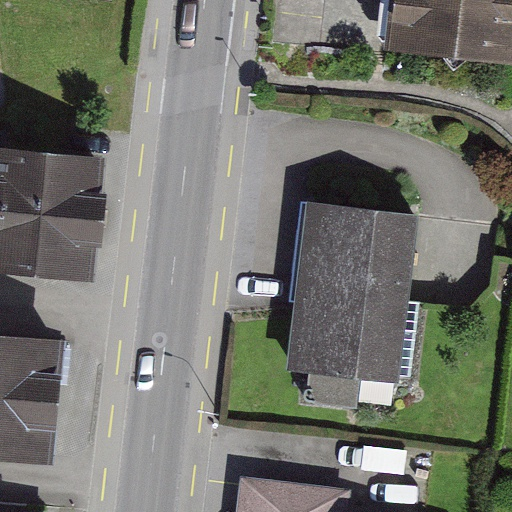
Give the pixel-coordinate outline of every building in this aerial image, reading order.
[(511,0),(399,0),(394,47),(511,60),(511,0)] [(105,149),(0,141),(0,270),(97,277),(105,149)] [(420,215),(311,203),(293,368),(402,380),(420,215)] [(55,328),(0,323),(0,448),(44,452),(55,328)] [(357,511),(359,491),(239,479),(234,511),(357,511)]
